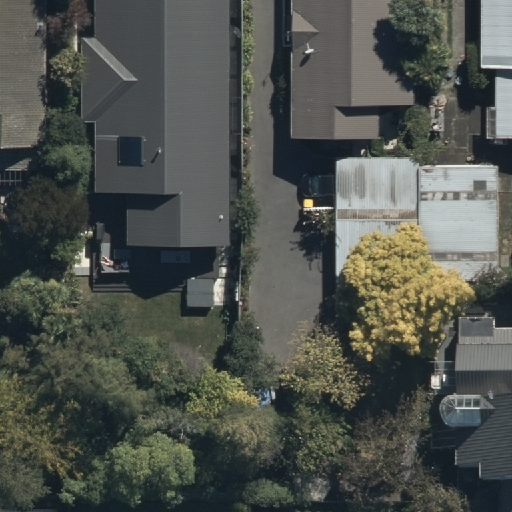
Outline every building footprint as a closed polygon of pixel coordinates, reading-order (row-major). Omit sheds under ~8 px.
[(37,0),(0,0),(0,183),(41,183),(37,0)] [(227,234),(225,0),(92,0),(92,22),(79,22),(79,111),(94,111),(94,182),(120,182),(120,234),(227,234)] [(419,0),(292,0),(291,121),(379,122),(379,91),(419,91),(419,0)] [(511,123),(511,0),(481,0),(481,56),(496,56),(496,123),(511,123)] [(407,147),(335,147),(335,301),(406,301),(407,147)] [(497,267),(499,154),(423,153),(421,266),(497,267)] [(511,511),(511,321),(484,322),(484,329),(458,330),(458,376),(446,376),(447,411),(456,411),(457,455),(482,455),(482,459),(499,459),(500,511),(511,511)]
